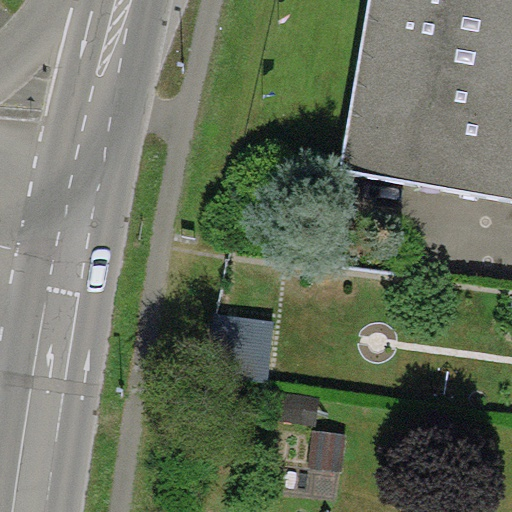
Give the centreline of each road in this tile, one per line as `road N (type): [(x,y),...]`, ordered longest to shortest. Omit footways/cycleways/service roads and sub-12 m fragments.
road 1 (tertiary): [(73,253),(35,511)]
road 2 (tertiary): [(89,157),(126,0)]
